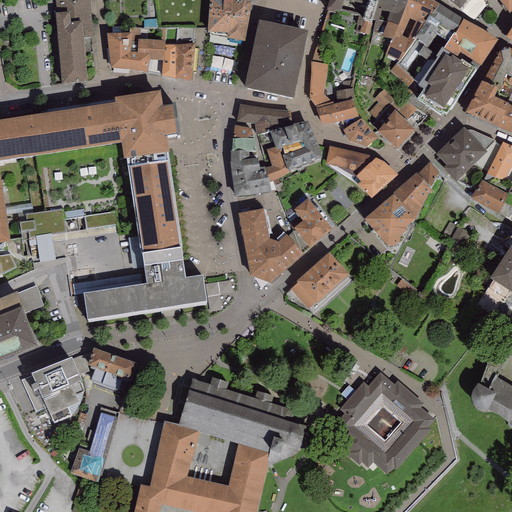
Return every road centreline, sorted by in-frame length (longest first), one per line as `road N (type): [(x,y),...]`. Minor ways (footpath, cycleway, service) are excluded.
road 1 (residential): [(252,296),(215,322),(69,343),(0,372)]
road 2 (residential): [(0,102),(174,86),(234,97)]
road 3 (residential): [(234,97),(224,166),(243,286),(252,296)]
road 4 (residential): [(270,296),(429,403)]
road 5 (residential): [(270,296),(404,174)]
road 6 (residential): [(30,511),(50,466),(0,372)]
road 7 (residential): [(404,174),(383,155),(326,137),(297,108)]
